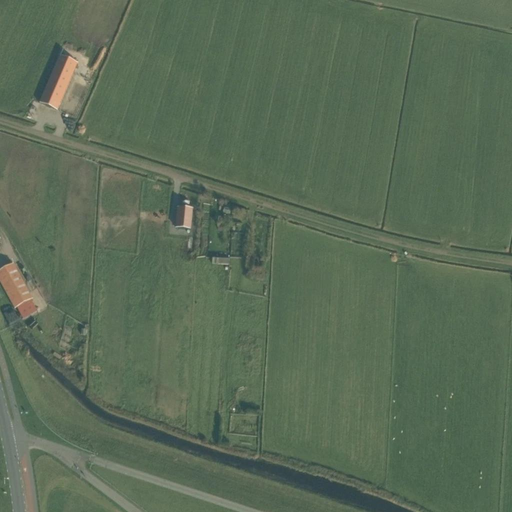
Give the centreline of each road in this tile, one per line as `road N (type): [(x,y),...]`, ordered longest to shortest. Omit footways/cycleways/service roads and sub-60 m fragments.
road 1 (track): [(511,267),(391,246),(211,192)]
road 2 (unclassified): [(211,192),(0,124)]
road 3 (unclassified): [(236,511),(55,451)]
